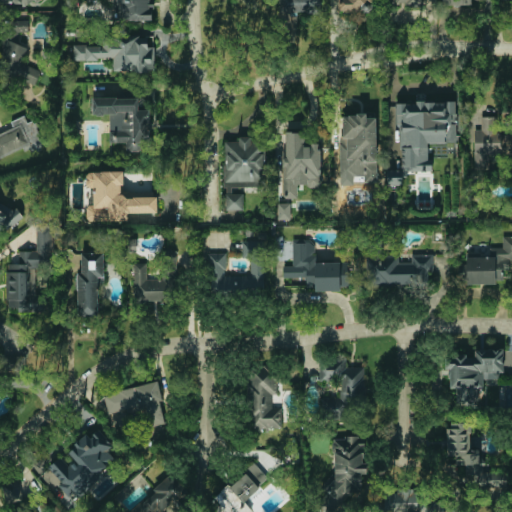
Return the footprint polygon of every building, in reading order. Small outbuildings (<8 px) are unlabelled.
[(153,20),(152,3),(149,3),(149,0),(113,0),(114,21),(153,20)] [(320,0),(280,0),(280,13),(321,12),(320,0)] [(340,0),(341,12),(372,12),(371,0),(340,0)] [(12,21),(12,31),(29,31),(28,21),(12,21)] [(74,46),(73,59),(114,60),(114,71),(155,72),(155,47),(149,47),(149,38),(103,37),(103,46),(74,46)] [(0,57),(0,69),(36,84),(41,71),(21,63),(28,48),(7,39),(0,57)] [(94,98),(117,97),(118,99),(138,98),(138,111),(149,111),(150,141),(142,141),(142,148),(128,149),(128,139),(111,140),(111,132),(118,132),(117,112),(95,113),(94,98)] [(397,104),(401,169),(387,169),(388,185),(405,184),(405,172),(432,171),(432,160),(429,160),(427,143),(458,142),(455,100),(397,104)] [(341,176),(364,176),(364,182),(377,182),(377,117),(367,117),(367,114),(341,114),(341,176)] [(0,160),(42,143),(33,121),(28,123),(25,116),(11,122),(13,128),(0,133),(0,160)] [(511,155),(511,134),(495,135),(495,116),(481,117),(481,130),(474,130),(475,170),(490,169),(489,155),(511,155)] [(321,144),(305,144),(305,132),(286,132),(286,158),(283,158),(283,198),(298,198),(298,187),(321,186),(321,144)] [(224,142),(226,193),(242,193),(241,188),(265,187),(263,141),(251,142),(251,136),(239,137),(239,141),(224,142)] [(157,213),(157,192),(124,192),(124,171),(86,172),(87,188),(93,188),(93,207),(87,207),(87,221),(128,221),(128,213),(157,213)] [(244,210),(243,194),(226,194),(226,210),(244,210)] [(0,241),(16,211),(0,202),(0,241)] [(290,203),(278,204),(278,219),(291,219),(290,203)] [(45,309),(44,294),(35,295),(34,269),(55,268),(52,221),(36,222),(37,251),(19,251),(19,264),(5,265),(8,311),(45,309)] [(511,236),(502,237),(503,247),(490,248),(490,257),(466,257),(466,265),(459,265),(459,283),(502,283),(502,269),(509,269),(509,260),(511,260),(511,236)] [(208,254),(209,294),(265,293),(264,240),(242,240),(242,258),(250,258),(251,276),(226,276),(226,253),(208,254)] [(349,263),(314,262),(314,240),(293,240),(292,267),(284,266),(284,278),(307,278),(306,287),(315,287),(315,290),(348,290),(349,263)] [(78,316),(99,316),(98,283),(104,283),(104,253),(81,253),(81,272),(77,272),(78,316)] [(433,254),(410,255),(410,262),(399,263),(399,254),(366,254),(366,286),(426,284),(426,274),(433,273),(433,254)] [(134,263),(134,301),(172,301),(172,279),(147,279),(147,263),(134,263)] [(478,405),(478,388),(484,388),(483,380),(502,380),(502,350),(475,350),(475,356),(446,356),(446,370),(452,370),(452,406),(478,405)] [(26,356),(4,356),(4,371),(25,371),(26,356)] [(322,420),(354,419),(353,405),(366,405),(365,367),(347,367),(347,360),(319,361),(319,381),(340,381),(340,398),(321,398),(322,420)] [(282,429),(282,408),(274,408),(274,369),(250,369),(249,429),(282,429)] [(146,408),(150,427),(167,423),(158,383),(103,394),(108,416),(146,408)] [(471,423),(448,423),(448,456),(456,456),(456,465),(468,465),(468,484),(479,484),(479,490),(505,490),(506,472),(482,472),(482,449),(471,449),(471,423)] [(114,458),(108,452),(114,445),(98,430),(90,438),(86,434),(68,453),(76,461),(71,467),(60,457),(46,471),(70,494),(62,501),(70,509),(75,503),(73,501),(114,458)] [(335,482),(320,483),(320,500),(329,500),(330,510),(341,509),(341,511),(349,511),(348,493),(361,492),(361,474),(365,474),(364,437),(333,438),(335,482)] [(269,479),(254,463),(215,499),(226,511),(254,511),(255,511),(245,501),(269,479)] [(179,511),(185,508),(179,501),(188,493),(173,475),(129,511),(179,511)] [(7,503),(23,500),(19,483),(3,486),(7,503)] [(381,511),(432,511),(433,501),(422,500),(423,492),(384,488),(381,511)]
